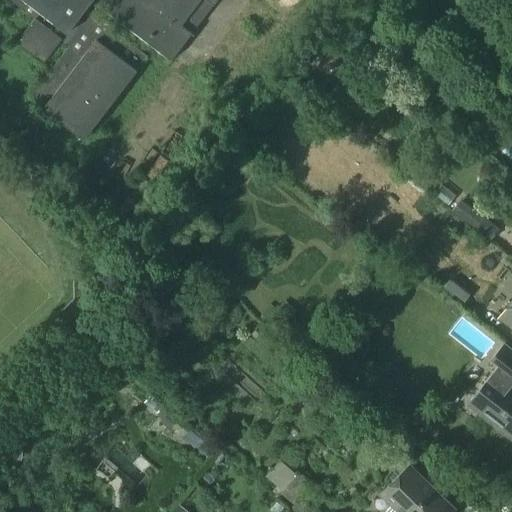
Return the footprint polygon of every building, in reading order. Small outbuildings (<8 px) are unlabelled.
[(11,0),(36,18),(18,42),(45,62),(64,38),(71,44),(31,96),(86,138),(150,54),(90,8),(96,0),(97,0),(172,58),(216,0),(11,0)] [(333,84),(334,84),(335,84),(337,84),(338,84),(339,83),(341,83),(342,82),(343,82),(344,81),(345,80),(346,79),(347,78),(348,77),(348,75),(349,74),(349,73),(350,72),(350,70),(350,69),(350,67),(350,66),(349,65),(349,63),(348,62),(348,61),(347,60),(346,59),(345,58),(344,57),(343,56),(342,55),(341,55),(339,54),(338,54),(337,53),(335,53),(334,53),(333,53),(331,53),(330,54),(329,54),(328,55),(326,55),(325,56),(324,57),(323,58),(322,59),(321,60),(321,61),(320,62),(319,63),(319,65),(319,66),(319,67),(318,69),(319,70),(319,71),(319,73),(319,74),(320,75),(321,77),(321,78),(322,79),(323,80),(324,81),(325,82),(326,82),(328,83),(329,83),(330,84),(331,84),(333,84)] [(455,214),(492,243),(501,232),(464,203),(455,214)] [(511,325),(511,300),(500,316),(511,325)] [(294,320),(279,305),(262,322),(278,337),(294,320)] [(259,343),(266,335),(258,327),(251,335),(259,343)] [(498,364),(477,391),(488,400),(479,412),(511,437),(511,386),(511,385),(511,345),(505,341),(491,358),(498,364)] [(123,370),(116,378),(127,387),(133,380),(123,370)] [(169,428),(179,416),(171,409),(161,422),(169,428)] [(21,439),(0,434),(0,456),(16,460),(21,439)] [(281,458),(265,476),(282,491),(298,473),(281,458)] [(451,511),(455,508),(410,464),(381,493),(392,505),(385,511),(451,511)] [(302,495),(292,508),(296,511),(315,511),(318,509),(302,495)]
